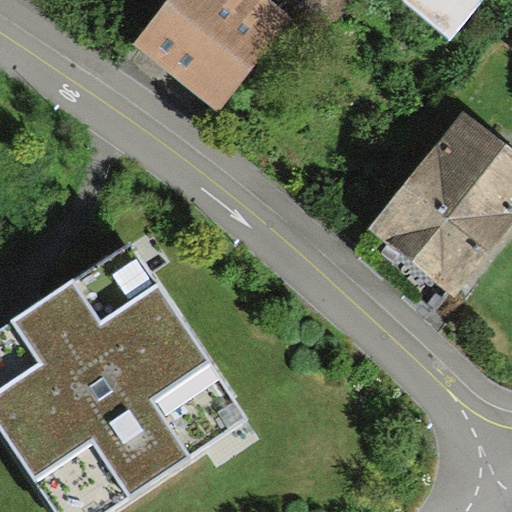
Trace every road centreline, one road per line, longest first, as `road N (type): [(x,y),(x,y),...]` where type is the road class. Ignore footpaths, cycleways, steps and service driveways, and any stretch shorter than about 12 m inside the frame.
road 1 (residential): [(0,34),(261,224),(423,381),(508,497)]
road 2 (secondary): [(405,511),(511,396)]
